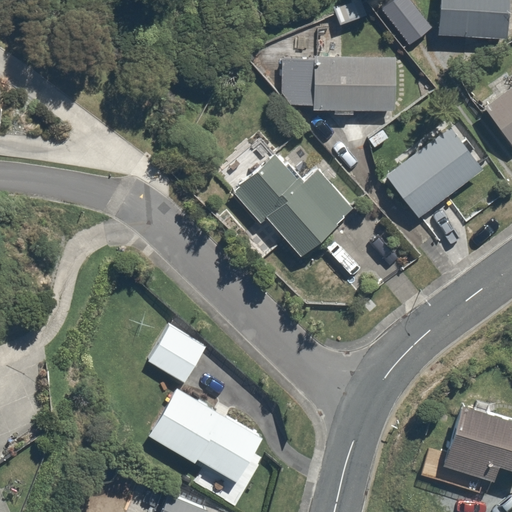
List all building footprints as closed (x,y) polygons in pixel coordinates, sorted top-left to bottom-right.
[(364,0),(333,0),(327,2),(335,26),(369,15),(364,0)] [(437,0),(435,37),(506,41),(508,0),(437,0)] [(284,105),(308,105),(308,111),(388,113),(390,58),(310,56),(310,62),(285,61),(284,105)] [(511,82),(477,108),(510,153),(511,151),(511,82)] [(381,174),(417,219),(482,166),(446,121),(381,174)] [(254,226),(263,219),(297,258),(348,215),(311,171),(300,181),(261,135),(211,177),(254,226)] [(172,317),(146,355),(185,382),(211,344),(172,317)] [(176,383),(148,432),(195,459),(198,454),(238,478),(263,434),(176,383)] [(511,423),(457,407),(434,487),(487,502),(497,468),(511,472),(511,423)] [(169,489),(159,511),(209,511),(212,507),(169,489)]
